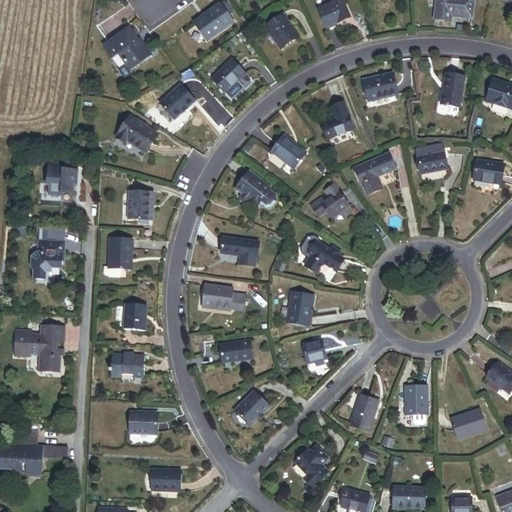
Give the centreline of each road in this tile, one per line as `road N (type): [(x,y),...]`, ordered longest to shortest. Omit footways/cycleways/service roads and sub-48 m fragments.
road 1 (residential): [(243,483),(208,436),(173,324),(176,266),(191,209),(218,157),(257,113),(304,78),(358,55),(416,44),(511,57)]
road 2 (residential): [(92,224),(71,511)]
road 3 (residential): [(387,335),(243,483)]
road 4 (residential): [(463,258),(426,243),(404,247),(381,265),(371,298),(387,335)]
road 5 (residential): [(387,335),(417,350),(461,337),(478,305),(463,258)]
